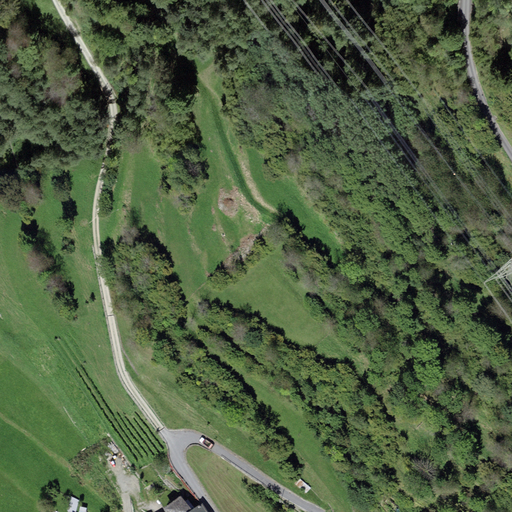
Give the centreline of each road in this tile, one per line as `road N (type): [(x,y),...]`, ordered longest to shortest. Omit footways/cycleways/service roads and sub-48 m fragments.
road 1 (track): [(175,440),(159,429),(116,362),(97,224),(116,154),(109,113),(53,0)]
road 2 (residential): [(214,511),(172,452),(175,440),(196,438),(314,511)]
road 3 (unclassified): [(511,153),(478,91),(465,0)]
